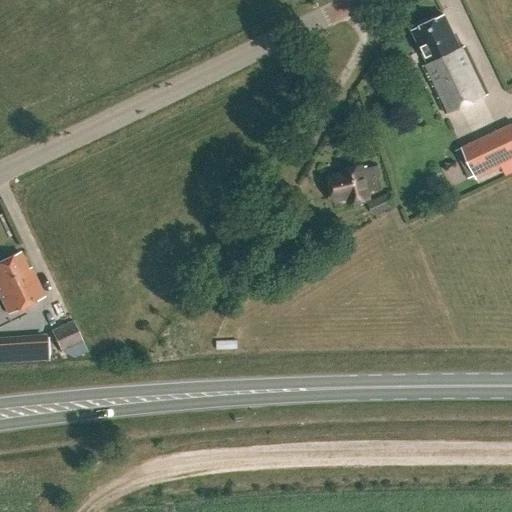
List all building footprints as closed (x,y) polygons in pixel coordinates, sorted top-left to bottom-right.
[(460,51),(444,16),(413,30),(430,65),(424,68),(446,115),(488,95),(466,48),(460,51)] [(511,124),(461,148),(475,180),(511,162),(511,124)] [(342,176),(329,178),(334,201),(350,197),(351,203),(369,199),(365,184),(381,180),(378,167),(362,170),(362,167),(341,172),(342,176)] [(389,192),(366,201),(372,215),(395,205),(389,192)] [(28,266),(26,267),(19,252),(0,260),(0,296),(9,315),(44,299),(28,266)] [(71,319),(50,329),(60,352),(82,342),(71,319)] [(20,336),(0,337),(0,358),(22,356),(20,336)]
